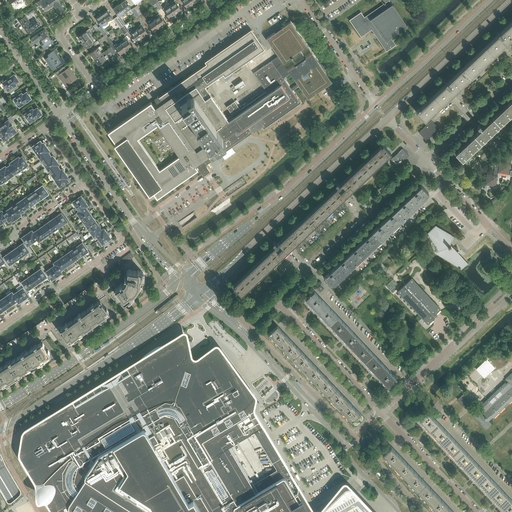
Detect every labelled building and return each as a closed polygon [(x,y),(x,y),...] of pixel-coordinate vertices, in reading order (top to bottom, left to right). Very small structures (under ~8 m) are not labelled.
[(25,3),(22,0),(10,0),(17,9),(25,3)] [(40,0),(37,2),(41,7),(43,6),(45,10),(53,4),(58,13),(63,9),(58,2),(60,1),(59,0),(40,0)] [(119,4),(125,12),(131,8),(125,0),(119,4)] [(169,6),(175,14),(181,10),(174,0),(172,2),(171,1),(168,3),(169,6)] [(181,0),(187,8),(193,4),(190,0),(181,0)] [(375,35),(376,36),(386,51),(396,45),(391,37),(407,26),(392,4),(391,4),(395,1),(394,0),(380,0),(384,4),(364,17),(361,12),(349,20),(361,36),(371,29),(375,35)] [(119,16),(125,12),(119,4),(113,8),(119,16)] [(139,15),(141,13),(142,13),(137,6),(134,8),(139,15)] [(169,18),(175,14),(169,6),(166,8),(165,6),(162,8),(169,18)] [(136,17),(138,15),(139,15),(134,8),(131,10),(136,17)] [(113,19),(112,18),(113,18),(107,10),(102,14),(108,23),(113,19)] [(154,19),(159,27),(165,23),(158,13),(156,15),(157,17),(154,19)] [(102,27),(108,23),(102,14),(96,18),(101,25),(98,27),(100,30),(104,36),(105,38),(107,37),(106,34),(102,28),(102,27)] [(35,29),(40,25),(36,19),(30,23),(25,16),(19,20),(28,34),(35,29)] [(117,19),(116,17),(113,19),(120,28),(119,28),(122,27),(122,26),(117,19)] [(122,26),(124,25),(125,24),(120,17),(117,19),(122,26)] [(154,31),(159,27),(154,19),(151,21),(150,19),(147,22),(154,31)] [(445,84),(420,109),(419,108),(416,111),(425,121),(455,92),(507,44),(511,38),(511,21),(500,33),(499,32),(497,34),(498,34),(447,83),(446,82),(445,83),(445,84)] [(158,98),(162,103),(155,108),(151,103),(113,130),(108,133),(116,145),(114,146),(149,196),(153,193),(156,199),(197,171),(195,166),(203,161),(209,170),(211,170),(207,164),(218,157),(241,142),(248,138),(247,136),(261,126),(264,129),(301,103),(293,91),(299,86),(307,98),(322,89),(328,84),(331,82),(325,73),(315,57),(309,50),(299,33),(298,34),(293,27),(290,22),(266,39),(277,55),(253,73),(266,91),(237,112),(236,111),(239,108),(234,101),(226,107),(231,114),(235,112),(236,113),(227,119),(205,87),(223,74),(225,77),(264,49),(249,29),(205,61),(206,64),(158,98)] [(136,29),(142,37),(148,33),(141,23),(138,25),(139,27),(136,29)] [(93,35),(89,29),(78,36),(82,42),(90,36),(93,35)] [(136,41),(142,37),(136,29),(133,31),(132,30),(129,32),(136,41)] [(42,51),(53,44),(44,30),(31,39),(34,43),(41,39),(43,42),(41,44),(43,47),(40,49),(42,51)] [(90,36),(82,42),(86,48),(96,41),(94,38),(93,39),(90,36)] [(120,42),(126,50),(132,46),(125,36),(122,38),(123,40),(120,42)] [(109,39),(108,37),(107,37),(105,38),(105,39),(107,41),(109,45),(109,44),(111,47),(113,50),(115,48),(120,55),(126,50),(120,42),(117,44),(116,43),(113,45),(109,39)] [(94,59),(102,53),(100,50),(101,49),(99,46),(90,53),(94,59)] [(115,53),(113,50),(111,47),(108,49),(102,53),(94,59),(98,65),(108,58),(107,57),(112,54),(115,53)] [(56,68),(66,62),(62,56),(60,58),(57,53),(59,52),(56,48),(48,54),(49,56),(45,58),(52,69),(55,66),(56,68)] [(66,86),(77,78),(69,67),(66,69),(64,67),(56,73),(58,75),(57,75),(60,80),(64,77),(66,81),(64,83),(66,86)] [(8,90),(10,93),(17,88),(15,85),(16,85),(15,83),(18,81),(17,79),(18,78),(15,75),(14,75),(7,80),(6,79),(3,81),(3,82),(3,83),(6,87),(5,87),(5,88),(5,89),(5,90),(6,91),(7,91),(8,90)] [(12,96),(14,99),(13,99),(13,100),(13,101),(13,102),(14,102),(14,103),(15,103),(16,103),(16,102),(19,106),(20,106),(20,107),(24,104),(23,104),(31,98),(30,98),(31,97),(29,94),(28,94),(26,92),(23,95),(22,93),(21,94),(19,91),(12,96)] [(511,98),(502,109),(500,107),(497,110),(499,111),(483,126),(482,125),(481,126),(479,124),(477,126),(478,128),(477,129),(479,131),(464,144),(463,143),(460,145),(461,147),(455,153),(462,161),(511,113),(511,98)] [(34,119),(41,114),(41,113),(42,113),(39,109),(39,110),(37,108),(33,110),(32,109),(30,106),(23,111),(25,114),(24,115),(24,116),(24,117),(25,118),(26,118),(27,118),(30,122),(31,122),(35,120),(34,119)] [(14,120),(12,117),(11,115),(10,116),(7,118),(8,119),(5,121),(6,122),(2,125),(11,137),(14,134),(14,133),(16,132),(14,129),(15,128),(12,123),(15,121),(14,120)] [(437,128),(432,123),(430,121),(419,132),(421,133),(426,139),(437,128)] [(7,139),(11,137),(2,125),(0,126),(0,135),(1,138),(2,137),(4,140),(7,138),(7,139)] [(35,155),(47,146),(45,144),(44,144),(43,143),(41,141),(36,144),(36,143),(32,145),(33,146),(32,147),(34,149),(32,150),(35,155)] [(334,185),(332,187),(335,190),(274,248),(271,245),(269,246),(273,250),(236,284),(234,283),(233,284),(234,286),(233,287),(241,295),(284,254),(286,253),(287,252),(345,196),(348,194),(391,153),(383,145),(382,146),(380,144),(379,146),(380,148),(337,188),(334,185)] [(41,160),(50,154),(49,152),(49,151),(48,150),(49,149),(47,146),(35,155),(38,159),(40,158),(41,160)] [(232,148),(221,155),(224,159),(234,152),(232,148)] [(397,166),(408,156),(402,149),(391,159),(397,166)] [(511,152),(511,150),(508,150),(506,163),(499,162),(499,163),(496,162),(493,175),(487,174),(485,185),(487,185),(496,187),(498,173),(508,174),(510,164),(511,152)] [(45,168),(56,160),(54,157),(53,156),(52,156),(50,154),(41,160),(43,163),(42,164),(45,168)] [(14,159),(22,171),(26,168),(25,166),(28,165),(27,164),(28,163),(25,160),(22,156),(19,158),(18,157),(17,158),(17,157),(14,159)] [(18,174),(22,171),(14,159),(11,161),(11,162),(10,163),(10,164),(8,165),(14,174),(17,172),(18,174)] [(51,173),(59,167),(58,165),(59,164),(58,163),(58,162),(56,160),(45,168),(48,172),(49,171),(51,173)] [(12,176),(14,174),(8,165),(6,167),(5,166),(4,167),(3,167),(0,168),(9,180),(13,177),(12,176)] [(54,181),(66,173),(64,170),(63,171),(62,169),(61,170),(59,167),(51,173),(52,176),(51,177),(54,181)] [(4,183),(9,180),(0,168),(0,182),(1,184),(3,182),(4,183)] [(66,173),(54,181),(57,185),(58,184),(60,187),(61,186),(61,187),(65,185),(64,184),(69,181),(67,178),(68,178),(67,176),(68,176),(66,173)] [(323,277),(328,282),(331,285),(428,193),(421,185),(415,190),(414,189),(412,191),(414,192),(403,202),(402,200),(400,202),(401,204),(391,213),(390,212),(388,214),(389,215),(379,225),(378,223),(376,225),(377,227),(367,236),(365,235),(363,237),(365,238),(355,248),(353,246),(351,248),(353,250),(343,259),(341,258),(339,260),(340,261),(330,271),(329,269),(327,271),(328,273),(323,277)] [(36,188),(43,197),(44,196),(46,196),(47,195),(47,194),(48,194),(42,186),(39,188),(38,186),(36,188)] [(41,199),(43,197),(36,188),(34,189),(35,191),(32,193),(37,201),(38,201),(39,201),(41,200),(41,199)] [(37,201),(32,193),(29,195),(28,194),(26,195),(32,205),(34,203),(35,204),(37,203),(37,201)] [(31,206),(32,205),(26,195),(24,197),(25,198),(22,200),(27,208),(28,208),(29,208),(30,207),(31,206)] [(76,207),(84,201),(83,199),(83,198),(82,197),(81,196),(77,199),(75,199),(74,200),(74,201),(73,202),(76,207)] [(27,208),(22,200),(19,202),(18,201),(15,202),(23,213),(23,212),(22,212),(24,211),(25,211),(27,210),(27,208)] [(77,213),(87,206),(87,205),(88,204),(86,203),(85,202),(84,201),(76,207),(79,211),(77,213)] [(20,214),(23,213),(15,202),(16,204),(14,205),(13,204),(9,207),(17,219),(20,217),(19,216),(21,215),(20,214)] [(80,217),(88,212),(87,210),(88,209),(86,207),(87,206),(77,213),(80,217)] [(14,221),(17,219),(9,207),(4,210),(6,211),(3,213),(2,211),(9,222),(12,220),(12,221),(14,220),(14,221)] [(9,222),(2,211),(0,211),(0,219),(2,222),(4,221),(5,221),(7,220),(9,222)] [(84,222),(92,216),(92,215),(91,214),(90,213),(88,212),(80,217),(84,222)] [(56,216),(62,225),(67,221),(61,213),(60,213),(58,214),(58,215),(56,216)] [(57,228),(62,225),(56,216),(55,218),(54,217),(52,218),(52,220),(57,228)] [(87,227),(95,221),(94,220),(94,218),(93,217),(92,217),(92,216),(84,222),(87,227)] [(57,228),(52,220),(50,220),(49,221),(49,222),(47,223),(53,231),(57,228)] [(90,231),(98,226),(97,224),(97,223),(96,222),(95,221),(87,227),(90,231)] [(48,234),(53,231),(47,223),(46,224),(44,224),(43,225),(43,226),(42,226),(48,234)] [(435,253),(454,265),(461,269),(468,263),(449,243),(453,237),(435,225),(427,232),(429,235),(427,236),(435,253)] [(48,234),(42,226),(41,226),(39,227),(39,229),(38,230),(43,238),(48,234)] [(94,236),(104,229),(102,230),(101,228),(99,227),(98,226),(90,231),(94,236)] [(99,239),(107,234),(106,232),(106,231),(105,229),(104,229),(94,236),(96,235),(99,239)] [(39,241),(43,238),(38,230),(36,231),(35,230),(33,232),(32,231),(39,241)] [(28,233),(27,234),(32,242),(34,244),(39,241),(32,231),(31,231),(30,231),(29,232),(28,233)] [(28,245),(32,242),(27,234),(25,235),(24,235),(23,236),(22,237),(26,242),(28,245)] [(107,234),(99,239),(102,244),(103,244),(104,244),(106,243),(106,241),(110,238),(110,237),(109,235),(108,235),(107,234)] [(32,251),(28,245),(26,242),(23,244),(23,243),(21,243),(20,244),(20,246),(18,247),(24,255),(28,251),(30,253),(32,251)] [(77,246),(83,254),(84,253),(86,253),(87,252),(87,251),(88,251),(82,243),(77,246)] [(81,255),(83,254),(77,246),(73,250),(78,258),(78,257),(80,258),(81,257),(81,255)] [(19,258),(24,255),(18,247),(17,248),(15,247),(14,248),(14,250),(13,250),(19,258)] [(19,258),(13,250),(12,250),(11,251),(10,252),(9,253),(14,261),(19,258)] [(78,258),(73,250),(68,253),(74,261),(75,260),(76,260),(78,259),(78,258)] [(134,256),(133,256),(131,252),(120,260),(123,264),(134,256)] [(10,264),(14,261),(9,253),(7,254),(6,254),(5,255),(4,256),(5,257),(2,259),(4,262),(9,268),(11,266),(10,264)] [(72,262),(74,261),(68,253),(63,256),(69,264),(70,264),(72,263),(72,262)] [(69,264),(63,256),(59,259),(64,267),(66,266),(67,267),(69,266),(69,264)] [(63,268),(64,267),(59,259),(54,263),(61,273),(60,271),(63,270),(63,268)] [(61,273),(54,263),(55,265),(51,268),(56,276),(58,275),(59,275),(61,274),(61,273)] [(46,271),(42,265),(39,267),(41,269),(36,272),(42,280),(43,279),(44,279),(46,278),(46,277),(46,276),(48,274),(46,271)] [(55,277),(56,276),(51,268),(46,271),(48,274),(52,279),(53,280),(55,278),(55,277)] [(140,284),(141,282),(139,282),(140,280),(141,280),(141,279),(141,277),(142,277),(143,273),(142,273),(142,272),(141,272),(142,271),(137,270),(137,271),(127,269),(127,270),(126,270),(126,274),(127,274),(126,276),(125,275),(124,278),(125,279),(125,280),(125,281),(124,282),(137,289),(138,289),(139,288),(139,287),(140,285),(140,284)] [(40,281),(42,280),(36,272),(31,275),(37,283),(38,283),(40,282),(40,281)] [(37,285),(37,283),(31,275),(27,278),(32,286),(34,285),(35,286),(37,285)] [(31,288),(32,286),(27,278),(22,282),(21,280),(18,282),(23,288),(25,291),(27,289),(27,290),(28,290),(29,290),(31,289),(31,288)] [(412,278),(398,291),(426,322),(430,318),(434,314),(433,312),(439,307),(412,278)] [(393,279),(386,286),(390,290),(397,283),(393,279)] [(137,290),(137,289),(124,282),(123,283),(122,283),(122,284),(121,283),(119,285),(120,286),(118,287),(115,289),(116,289),(115,290),(121,298),(120,298),(122,302),(123,301),(124,302),(125,302),(129,300),(128,299),(130,297),(130,298),(130,297),(130,296),(131,295),(132,296),(133,295),(135,294),(136,293),(137,292),(138,290),(137,290)] [(28,296),(25,291),(23,288),(18,291),(23,299),(25,298),(26,298),(28,297),(28,296)] [(326,303),(314,290),(311,293),(310,292),(309,293),(310,294),(306,298),(317,311),(326,303)] [(22,300),(23,299),(18,291),(13,294),(18,301),(19,303),(19,302),(20,303),(22,302),(22,300)] [(18,301),(13,294),(12,292),(7,295),(13,304),(14,302),(15,303),(18,301)] [(11,305),(13,304),(7,295),(2,299),(8,307),(9,307),(11,306),(11,305)] [(86,311),(95,323),(96,322),(96,323),(100,320),(100,319),(104,316),(105,317),(109,314),(108,314),(109,313),(108,312),(109,312),(106,308),(106,309),(100,301),(99,301),(96,303),(94,305),(93,303),(91,305),(91,306),(86,310),(87,310),(86,311)] [(337,316),(326,303),(317,311),(329,323),(337,316)] [(95,324),(95,323),(86,311),(86,310),(81,314),(80,313),(78,315),(79,316),(77,318),(76,317),(73,319),(74,320),(73,320),(82,332),(83,332),(83,333),(87,330),(87,329),(91,326),(91,327),(95,324)] [(349,328),(337,316),(329,323),(341,336),(349,328)] [(82,332),(73,320),(72,320),(68,323),(67,323),(65,324),(66,326),(64,327),(63,327),(60,329),(61,329),(60,330),(66,338),(65,338),(68,342),(68,341),(69,342),(70,341),(70,342),(74,339),(74,338),(78,335),(78,336),(82,333),(82,332)] [(269,333),(281,346),(289,338),(277,326),(269,333)] [(361,341),(349,328),(341,336),(353,349),(361,341)] [(149,365),(139,371),(144,379),(141,381),(155,406),(167,401),(171,400),(172,399),(173,398),(174,397),(175,396),(176,395),(176,394),(177,392),(177,384),(178,382),(182,370),(186,358),(187,353),(188,352),(188,350),(188,349),(187,347),(187,346),(185,343),(184,342),(183,341),(182,339),(181,339),(180,338),(179,338),(177,337),(176,337),(174,337),(173,338),(172,338),(162,344),(163,347),(157,351),(159,353),(158,354),(158,355),(160,359),(149,365)] [(281,346),(292,358),(301,351),(289,338),(281,346)] [(373,353),(361,341),(353,349),(365,361),(373,353)] [(29,351),(38,365),(42,362),(42,361),(43,360),(44,361),(44,360),(43,359),(45,357),(46,358),(49,356),(49,355),(50,355),(49,354),(50,353),(48,350),(47,350),(42,343),(41,342),(37,345),(36,344),(33,346),(34,348),(32,349),(32,348),(29,350),(30,350),(29,351)] [(41,419),(36,422),(39,427),(40,427),(42,431),(46,429),(47,428),(48,429),(50,428),(52,427),(51,426),(54,424),(54,426),(60,422),(62,421),(63,423),(65,422),(67,425),(74,421),(74,419),(80,415),(87,411),(94,407),(95,407),(108,399),(109,398),(115,395),(122,390),(123,390),(129,386),(130,386),(136,382),(137,383),(141,381),(144,379),(139,371),(149,365),(160,359),(158,355),(158,354),(159,353),(157,351),(163,347),(162,344),(159,346),(129,365),(130,366),(123,370),(120,371),(96,385),(79,395),(78,397),(76,397),(77,398),(72,401),(67,404),(66,403),(41,419)] [(181,399),(181,401),(182,402),(182,404),(183,405),(187,412),(219,394),(212,384),(219,380),(217,376),(234,366),(232,364),(222,351),(222,350),(221,349),(220,349),(219,349),(218,349),(217,349),(216,349),(201,358),(198,360),(196,362),(188,385),(188,386),(188,387),(187,387),(183,395),(182,397),(182,398),(181,399)] [(38,365),(29,351),(28,350),(26,352),(26,353),(24,354),(23,352),(21,354),(21,355),(16,357),(17,358),(16,358),(24,371),(28,369),(28,368),(30,367),(31,369),(32,368),(31,367),(33,366),(34,367),(38,365)] [(292,358),(304,371),(313,363),(301,351),(292,358)] [(385,366),(373,353),(365,361),(376,374),(385,366)] [(24,371),(16,358),(16,359),(16,358),(11,361),(10,360),(8,362),(9,363),(7,364),(6,364),(4,365),(4,366),(12,380),(16,378),(16,377),(18,376),(19,376),(18,374),(20,373),(20,374),(24,371)] [(243,511),(253,506),(254,505),(259,503),(264,500),(262,498),(260,499),(260,500),(260,501),(254,502),(240,504),(237,505),(236,504),(235,502),(234,502),(229,493),(228,493),(229,493),(225,487),(226,487),(223,481),(222,482),(222,481),(222,482),(222,481),(221,481),(224,479),(222,475),(219,476),(218,476),(215,471),(215,470),(215,469),(212,465),(212,464),(211,464),(212,464),(209,459),(208,459),(208,458),(205,452),(203,447),(202,447),(199,440),(230,422),(235,419),(241,415),(242,416),(247,413),(246,412),(249,411),(248,410),(248,409),(249,409),(249,408),(248,408),(248,407),(247,407),(246,406),(244,407),(243,408),(241,409),(233,414),(232,412),(230,413),(231,415),(225,419),(224,418),(220,421),(205,430),(204,431),(203,431),(202,431),(201,431),(200,431),(198,431),(197,430),(197,429),(196,428),(195,427),(195,426),(191,419),(187,412),(183,405),(182,404),(182,402),(181,401),(181,399),(182,398),(182,397),(183,395),(187,387),(188,387),(188,386),(188,385),(196,362),(193,361),(194,360),(193,360),(193,359),(193,358),(192,358),(191,358),(190,358),(190,359),(189,359),(186,358),(182,370),(178,382),(177,384),(177,392),(176,394),(176,395),(175,396),(174,397),(173,398),(172,399),(171,400),(167,401),(155,406),(144,411),(137,414),(133,416),(129,418),(127,418),(126,419),(125,420),(123,420),(122,421),(119,422),(116,423),(113,425),(110,427),(108,429),(106,430),(105,431),(104,432),(103,433),(101,434),(100,435),(98,436),(97,437),(96,438),(94,439),(93,440),(92,441),(91,442),(89,443),(88,444),(86,445),(84,447),(82,448),(80,450),(79,451),(77,453),(74,454),(72,456),(70,458),(68,460),(66,462),(63,465),(59,468),(56,472),(52,475),(49,478),(47,480),(47,481),(46,481),(45,482),(46,484),(46,485),(46,486),(45,486),(45,487),(45,488),(45,489),(46,489),(46,490),(47,490),(48,490),(49,490),(51,493),(51,492),(54,490),(56,490),(58,490),(60,491),(63,493),(71,498),(74,499),(75,502),(77,501),(80,505),(81,504),(85,510),(89,508),(91,511),(243,511)] [(485,379),(495,370),(485,358),(474,368),(485,379)] [(304,371),(316,383),(324,375),(313,363),(304,371)] [(12,380),(4,366),(3,366),(0,367),(0,385),(1,385),(3,384),(3,383),(4,382),(5,384),(6,384),(6,383),(7,382),(8,383),(12,380)] [(219,380),(212,384),(219,394),(230,413),(232,412),(224,399),(232,394),(246,385),(242,380),(243,379),(242,377),(241,378),(238,374),(239,373),(234,366),(217,376),(219,380)] [(396,378),(385,366),(376,374),(383,381),(388,386),(396,378)] [(511,371),(511,372),(505,379),(507,381),(506,383),(505,382),(496,391),(497,392),(495,393),(493,395),(492,394),(481,405),(482,406),(478,410),(475,407),(469,413),(476,420),(477,419),(481,423),(480,424),(486,430),(492,424),(489,421),(492,417),(493,418),(504,407),(503,406),(507,403),(508,404),(511,400),(511,371)] [(316,383),(328,396),(336,388),(324,375),(316,383)] [(136,382),(130,386),(144,411),(155,406),(141,381),(137,383),(136,382)] [(246,385),(232,394),(241,409),(243,408),(244,407),(246,406),(249,403),(253,399),(254,398),(254,397),(254,396),(254,395),(254,394),(253,393),(247,385),(247,384),(246,385)] [(129,386),(123,390),(137,414),(144,411),(130,386),(129,386)] [(328,396),(340,408),(348,400),(336,388),(328,396)] [(122,390),(115,395),(129,418),(133,416),(137,414),(123,390),(122,390)] [(219,394),(187,412),(191,419),(195,426),(195,427),(196,428),(197,429),(197,430),(198,431),(200,431),(201,431),(202,431),(203,431),(204,431),(205,430),(220,421),(224,418),(225,419),(231,415),(230,413),(219,394)] [(232,394),(224,399),(232,412),(233,414),(241,409),(232,394)] [(457,399),(466,409),(472,403),(463,394),(457,399)] [(115,395),(109,398),(122,421),(123,420),(125,420),(126,419),(127,418),(129,418),(115,395)] [(108,399),(95,407),(108,429),(110,427),(113,425),(116,423),(119,422),(122,421),(109,398),(108,399)] [(360,413),(348,400),(340,408),(351,421),(360,413)] [(94,407),(87,411),(101,434),(103,433),(104,432),(105,431),(106,430),(108,429),(95,407),(94,407)] [(241,415),(235,419),(241,428),(246,425),(251,433),(252,433),(253,432),(254,432),(263,426),(253,408),(249,411),(246,412),(247,413),(242,416),(241,415)] [(80,415),(74,419),(74,421),(88,444),(89,443),(91,442),(92,441),(93,440),(94,439),(96,438),(97,437),(98,436),(100,435),(101,434),(87,411),(80,415)] [(439,424),(428,412),(425,414),(424,413),(423,414),(424,415),(420,419),(431,432),(439,424)] [(235,419),(230,422),(240,440),(251,433),(246,425),(241,428),(235,419)] [(62,421),(60,422),(63,427),(64,427),(79,451),(80,450),(82,448),(84,447),(86,445),(88,444),(74,421),(67,425),(65,422),(63,423),(62,421)] [(19,451),(19,452),(19,454),(19,455),(20,456),(20,457),(33,479),(34,480),(35,481),(36,482),(37,482),(38,483),(40,483),(41,483),(42,483),(44,483),(45,482),(46,481),(47,481),(47,480),(49,478),(52,475),(56,472),(59,468),(63,465),(66,462),(46,429),(42,431),(40,427),(39,427),(36,422),(26,428),(25,429),(24,430),(23,431),(23,432),(22,433),(22,434),(22,436),(19,451)] [(47,428),(46,429),(66,462),(68,460),(70,458),(72,456),(74,454),(77,453),(79,451),(64,427),(63,427),(60,422),(54,426),(54,424),(51,426),(52,427),(50,428),(48,429),(47,428)] [(230,422),(199,440),(202,447),(203,447),(205,452),(208,458),(208,459),(228,447),(229,447),(240,440),(230,422)] [(451,436),(439,424),(431,432),(442,444),(451,436)] [(263,426),(254,432),(258,439),(266,434),(267,435),(268,434),(263,426)] [(270,437),(268,434),(267,435),(266,434),(258,439),(263,447),(272,442),(271,441),(272,441),(270,437)] [(462,448),(451,436),(442,444),(454,456),(462,448)] [(272,442),(263,447),(272,461),(281,456),(279,453),(279,452),(273,442),(272,441),(271,441),(272,442)] [(402,458),(391,446),(383,454),(394,466),(402,458)] [(228,447),(208,459),(209,459),(212,464),(211,464),(212,464),(232,452),(229,447),(228,447)] [(474,460),(462,448),(454,456),(465,468),(474,460)] [(232,452),(212,464),(212,465),(215,469),(215,470),(215,471),(236,458),(235,458),(232,452)] [(281,456),(272,461),(276,469),(278,473),(281,477),(283,476),(289,472),(290,472),(289,470),(281,456)] [(236,458),(215,471),(218,476),(239,464),(239,463),(236,458)] [(414,470),(402,458),(394,466),(406,478),(414,470)] [(485,472),(474,460),(465,468),(477,480),(485,472)] [(239,464),(218,476),(219,476),(222,475),(224,479),(221,481),(222,481),(231,476),(234,482),(246,475),(239,464)] [(278,473),(276,469),(251,484),(253,487),(278,473)] [(425,482),(414,470),(406,478),(417,490),(425,482)] [(255,490),(235,502),(236,504),(237,505),(240,504),(254,502),(260,501),(260,500),(260,499),(262,498),(264,500),(259,503),(254,505),(253,506),(243,511),(309,511),(298,492),(299,487),(298,485),(290,472),(289,472),(283,476),(281,477),(266,486),(263,482),(253,488),(255,490)] [(497,485),(485,472),(477,480),(488,493),(497,485)] [(278,473),(263,482),(266,486),(281,477),(278,473)] [(234,482),(225,487),(229,493),(228,493),(229,493),(249,481),(246,475),(234,482)] [(231,476),(222,481),(222,482),(222,481),(222,482),(223,481),(226,487),(225,487),(234,482),(231,476)] [(249,481),(229,493),(234,502),(235,502),(255,490),(253,488),(253,487),(252,486),(251,484),(249,481)] [(437,494),(425,482),(417,490),(428,502),(437,494)] [(508,497),(497,485),(488,493),(500,505),(508,497)] [(374,511),(373,511),(369,508),(364,502),(365,502),(364,502),(356,492),(355,493),(351,496),(348,493),(348,492),(345,490),(344,489),(344,488),(318,511),(374,511)] [(54,490),(51,492),(55,498),(63,493),(60,491),(58,490),(56,490),(54,490)] [(46,499),(46,500),(46,501),(47,501),(47,502),(52,511),(72,511),(71,510),(67,511),(62,511),(59,505),(55,498),(51,492),(51,493),(47,496),(47,497),(47,498),(46,498),(46,499)] [(63,493),(55,498),(59,505),(71,498),(63,493)] [(442,511),(448,507),(437,494),(428,502),(437,511),(442,511)] [(30,511),(20,495),(11,503),(15,511),(52,511),(50,507),(40,511),(30,511)] [(511,511),(511,500),(508,497),(500,505),(506,511),(511,511)] [(71,498),(59,505),(62,511),(67,511),(71,510),(80,505),(77,501),(75,502),(74,499),(71,498)]
